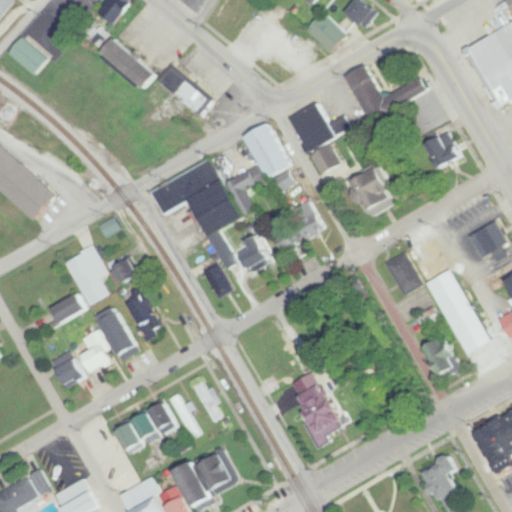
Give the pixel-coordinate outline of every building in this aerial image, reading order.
[(0,22),(16,3),(12,0),(0,0),(0,22)] [(124,3),(126,0),(112,0),(102,14),(117,25),(130,8),(124,3)] [(329,0),(329,12),(351,12),(351,0),(329,0)] [(382,14),(366,0),(363,0),(351,14),(368,30),(382,14)] [(334,55),(353,37),(328,12),(310,30),(334,55)] [(511,100),(509,102),(476,46),(511,24),(511,100)] [(55,60),(30,36),(13,53),(39,77),(55,60)] [(148,91),(161,76),(118,39),(106,54),(148,91)] [(351,76),(370,65),(390,98),(426,78),(433,90),(377,122),(351,76)] [(213,100),(174,68),(162,83),(201,115),(213,100)] [(295,118),(321,103),(334,125),(347,117),(354,130),(315,152),(295,118)] [(296,167),(276,123),(250,135),(264,165),(227,183),(217,161),(154,191),(166,216),(194,203),(226,271),(236,266),(219,232),(254,215),(243,192),(296,167)] [(444,169),(467,157),(453,131),(425,145),(433,160),(438,158),(444,169)] [(1,144),(0,145),(0,187),(37,221),(59,197),(1,144)] [(314,156),(334,144),(345,164),(325,175),(314,156)] [(385,167),(397,190),(393,192),(400,205),(377,217),(376,214),(369,217),(363,204),(355,208),(345,187),(385,167)] [(330,212),(308,208),(303,232),(325,237),(330,212)] [(474,237),(500,222),(511,242),(511,244),(507,247),(496,253),(486,259),(474,237)] [(308,243),(302,224),(280,230),(286,249),(308,243)] [(244,246),(259,270),(277,258),(262,234),(244,246)] [(496,253),(502,262),(511,256),(507,247),(496,253)] [(59,307),(66,322),(115,298),(106,278),(111,276),(97,248),(69,262),(85,294),(59,307)] [(408,296),(428,284),(409,252),(389,264),(408,296)] [(221,299),(237,291),(222,262),(206,270),(221,299)] [(121,286),(135,280),(128,263),(114,268),(121,286)] [(472,355),(496,341),(454,270),(431,284),(472,355)] [(156,339),(166,331),(140,298),(130,306),(156,339)] [(102,317),(126,362),(145,352),(121,307),(102,317)] [(511,314),(502,320),(511,336),(511,314)] [(299,323),(309,346),(322,340),(315,325),(309,327),(306,320),(299,323)] [(295,363),(281,331),(258,341),(273,374),(295,363)] [(92,352),(86,354),(94,373),(115,364),(102,333),(87,339),(92,352)] [(428,350),(440,342),(444,347),(451,343),(461,358),(453,363),(458,370),(446,378),(428,350)] [(72,388),(91,379),(78,351),(59,360),(72,388)] [(322,449),(334,442),(331,436),(355,422),(349,412),(346,413),(338,399),(335,401),(325,385),(324,386),(317,374),(299,385),(314,411),(310,414),(314,421),(308,424),(322,449)] [(372,383),(376,407),(396,403),(392,380),(372,383)] [(198,386),(215,423),(224,419),(207,381),(198,386)] [(197,421),(182,396),(174,401),(190,426),(197,421)] [(154,408),(171,435),(184,427),(167,400),(154,408)] [(159,436),(146,415),(119,433),(133,453),(159,436)] [(504,474),(511,469),(511,415),(481,433),(504,474)] [(209,464),(222,488),(240,479),(227,454),(209,464)] [(445,501),(463,491),(454,475),(462,470),(455,457),(450,456),(445,459),(444,464),(429,473),(434,483),(431,485),(437,495),(441,494),(445,501)] [(213,502),(208,492),(213,489),(200,463),(180,472),(199,509),(213,502)] [(0,495),(0,509),(1,511),(17,511),(52,495),(42,475),(0,495)] [(125,495),(133,511),(195,511),(181,486),(166,495),(156,478),(125,495)] [(59,496),(68,511),(94,511),(103,507),(87,479),(59,496)]
